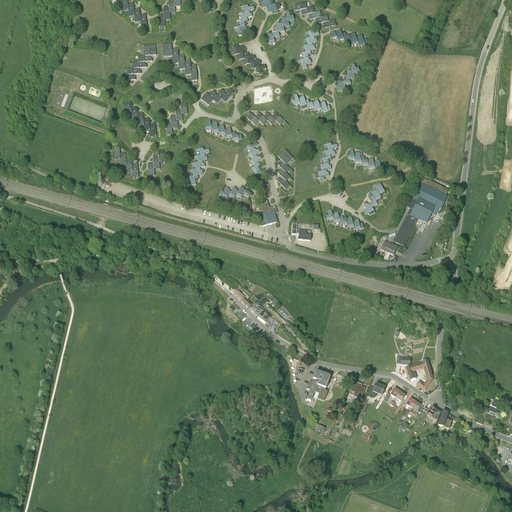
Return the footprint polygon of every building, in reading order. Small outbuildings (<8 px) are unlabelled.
[(272,8),(272,6),(270,0),(268,0),(266,1),(267,3),(263,4),(262,5),(263,8),(268,7),(268,9),(272,8)] [(306,3),(293,6),(295,12),(301,10),(305,9),(304,4),(306,3)] [(274,14),(278,13),(276,5),(278,4),(272,6),(272,8),(268,9),(267,10),(268,13),(273,12),(274,14)] [(243,7),(245,12),(246,15),(250,14),(249,11),(254,10),(253,7),(248,8),(247,5),(241,7),(241,8),(243,7)] [(301,10),(302,16),(308,15),(308,14),(313,13),(312,8),(313,8),(313,7),(305,9),(301,10)] [(246,15),(245,12),(239,14),(241,14),(243,19),(243,22),(244,22),(245,22),(246,23),(248,22),(247,18),(252,17),(251,14),(250,14),(246,15)] [(285,23),(288,22),(294,21),(294,23),(295,23),(293,16),(290,17),(289,12),(286,13),(287,18),(284,19),(285,23)] [(308,14),(308,15),(309,20),(315,19),(320,18),(319,12),(320,12),(313,13),(308,14)] [(315,19),(316,24),(322,23),(327,22),(326,17),(327,16),(320,18),(315,19)] [(282,23),(279,24),(281,28),(283,27),(289,26),(290,29),(290,28),(288,22),(285,23),(284,19),(284,17),(281,18),(282,23)] [(241,29),(245,28),(244,22),(243,22),(243,19),(236,21),(239,21),(240,26),(241,29)] [(322,23),(323,26),(321,27),(322,29),(334,26),(333,21),(334,21),(334,20),(327,22),(322,23)] [(285,34),(283,27),(281,28),(279,24),(279,23),(276,24),(277,29),(273,30),(274,32),(275,32),(275,33),(275,34),(278,33),(284,31),(285,34)] [(239,36),(243,35),(242,32),(248,31),(247,27),(245,28),(241,29),(240,26),(234,28),(237,28),(239,36)] [(338,41),(343,39),(346,38),(346,36),(347,36),(346,34),(342,35),(340,30),(337,31),(338,32),(339,36),(336,37),(338,44),(339,43),(338,41)] [(310,38),(311,41),(315,39),(314,37),(319,35),(318,32),(313,34),(312,31),(306,33),(308,33),(310,38)] [(339,36),(338,32),(329,35),(331,42),(332,42),(331,39),(336,37),(339,36)] [(270,39),(269,34),(266,35),(267,40),(265,40),(266,45),(274,42),(275,45),(274,38),(270,39)] [(352,45),(357,43),(360,42),(359,38),(356,39),(355,34),(351,35),(352,36),(353,40),(350,41),(353,47),(352,45)] [(343,39),(345,45),(346,45),(345,43),(350,41),(353,40),(352,36),(349,37),(349,35),(347,36),(346,36),(346,38),(343,39)] [(359,47),(368,44),(366,40),(363,41),(362,36),(358,37),(359,38),(360,42),(357,43),(360,49),(359,47)] [(306,40),(308,45),(309,48),(313,47),(312,44),(317,42),(316,39),(315,39),(311,41),(310,38),(304,40),(306,40)] [(163,56),(166,55),(166,57),(167,57),(167,55),(172,55),(172,50),(171,44),(165,44),(162,45),(163,56)] [(233,56),(239,54),(239,51),(243,50),(244,50),(243,47),(238,48),(237,45),(233,46),(235,55),(233,55),(233,56)] [(304,47),(306,52),(307,55),(309,55),(309,56),(311,55),(310,51),(315,49),(314,46),(313,47),(309,48),(308,45),(302,47),(302,48),(304,47)] [(145,51),(145,56),(150,56),(156,56),(156,48),(156,46),(144,47),(145,51),(143,51),(145,51)] [(302,54),(304,59),(305,62),(309,61),(307,55),(306,52),(299,54),(300,55),(302,54)] [(244,65),(250,64),(250,61),(254,60),(255,59),(254,56),(249,57),(248,53),(246,54),(246,55),(244,56),(245,59),(246,64),(244,65)] [(300,61),(303,69),(307,68),(306,65),(311,63),(310,60),(309,61),(305,62),(304,59),(298,61),(298,62),(300,61)] [(249,70),(256,68),(255,66),(259,65),(260,64),(260,61),(254,62),(254,60),(250,61),(250,64),(252,69),(249,70)] [(351,75),(354,74),(359,72),(360,75),(358,68),(356,69),(354,64),(351,65),(352,70),(350,71),(351,75)] [(255,75),(262,73),(261,71),(266,69),(265,66),(260,67),(259,65),(255,66),(256,68),(257,74),(255,75)] [(349,80),(355,78),(356,80),(354,74),(351,75),(350,71),(349,70),(346,71),(348,76),(344,77),(345,79),(346,79),(346,81),(349,80)] [(133,75),(128,75),(121,76),(122,76),(123,81),(126,81),(126,82),(125,82),(125,85),(132,85),(132,80),(134,80),(133,75)] [(347,92),(345,85),(342,86),(341,82),(340,81),(337,82),(339,87),(336,88),(337,92),(346,90),(347,92)] [(225,94),(222,99),(226,102),(226,103),(233,93),(231,91),(232,90),(230,88),(225,94)] [(210,95),(210,96),(209,95),(209,94),(207,92),(202,98),(206,101),(205,102),(209,106),(214,100),(217,96),(214,94),(215,93),(213,91),(210,95)] [(217,104),(222,99),(225,94),(221,91),(217,96),(214,100),(218,103),(217,104)] [(294,105),(299,104),(302,103),(301,99),(298,99),(297,94),(293,95),(295,101),(292,101),(294,108),(295,108),(294,105)] [(301,107),(306,105),(309,104),(309,103),(310,102),(309,100),(305,101),(304,96),(300,97),(301,99),(302,103),(299,104),(302,110),(301,107)] [(315,111),(321,109),(323,108),(322,104),(319,105),(318,100),(314,101),(315,102),(316,106),(314,107),(316,114),(315,111)] [(308,109),(314,107),(316,106),(315,102),(309,104),(306,105),(309,112),(308,109)] [(322,113),(330,110),(329,106),(326,107),(325,102),(321,103),(322,104),(323,108),(321,109),(323,115),(322,113)] [(246,118),(254,125),(258,121),(254,118),(255,117),(255,118),(249,112),(247,114),(248,115),(246,118)] [(263,125),(266,121),(263,118),(264,117),(263,118),(258,113),(255,117),(254,118),(258,121),(264,126),(263,125)] [(271,125),(275,121),(271,118),(271,117),(267,113),(264,117),(263,118),(266,121),(272,126),(271,125)] [(280,125),(283,121),(275,113),(271,117),(271,118),(275,121),(280,126),(281,126),(280,125)] [(214,129),(213,124),(211,125),(210,120),(206,121),(207,126),(205,126),(206,131),(211,129),(214,129)] [(213,124),(214,129),(211,129),(213,136),(213,133),(218,132),(221,131),(220,127),(218,128),(217,122),(213,123),(213,124)] [(219,136),(225,135),(228,134),(227,130),(224,130),(223,125),(220,126),(220,127),(221,131),(218,132),(220,138),(219,136)] [(226,139),(232,138),(232,137),(235,137),(235,135),(236,134),(235,132),(231,133),(230,128),(227,129),(227,130),(228,134),(225,135),(226,141),(227,141),(226,139)] [(233,142),(242,140),(241,135),(235,137),(232,137),(232,138),(233,144),(234,144),(233,142)] [(252,146),(250,145),(245,150),(247,148),(251,152),(253,154),(256,150),(254,149),(258,145),(255,142),(252,146)] [(327,145),(329,151),(329,153),(333,152),(333,150),(338,148),(337,145),(332,146),(331,144),(324,145),(324,146),(327,145)] [(199,150),(200,155),(201,158),(205,157),(204,154),(210,153),(209,150),(204,151),(203,148),(196,150),(199,150)] [(249,155),(253,159),(255,161),(258,158),(256,156),(260,152),(257,149),(256,150),(253,154),(251,152),(247,157),(249,155)] [(349,161),(354,159),(357,159),(356,155),(354,155),(353,150),(349,151),(350,156),(348,156),(349,163),(349,161)] [(329,153),(329,151),(322,153),(323,158),(326,158),(327,160),(332,159),(332,156),(335,155),(334,152),(333,152),(329,153)] [(277,156),(282,161),(282,160),(285,164),(289,160),(290,161),(282,152),(277,156)] [(355,163),(361,162),(364,161),(364,160),(365,159),(365,157),(360,158),(359,153),(356,153),(356,155),(357,159),(354,159),(356,166),(355,163)] [(199,165),(203,164),(202,161),(207,160),(206,156),(205,157),(201,158),(200,155),(194,157),(196,157),(198,162),(199,165)] [(250,162),(255,166),(257,168),(260,165),(258,163),(262,159),(259,157),(258,158),(255,161),(253,159),(249,164),(250,162)] [(326,158),(323,158),(320,160),(321,165),(324,165),(325,167),(329,166),(328,163),(333,162),(332,159),(327,160),(326,158)] [(369,169),(375,168),(377,167),(376,163),(374,163),(373,158),(370,159),(370,160),(371,165),(368,165),(369,172),(369,169)] [(290,169),(285,164),(282,160),(282,161),(277,165),(281,169),(282,169),(285,172),(289,169),(290,170),(290,169)] [(362,166),(368,165),(371,165),(370,160),(364,161),(361,162),(362,169),(363,169),(362,166)] [(376,172),(384,170),(384,166),(381,166),(380,161),(376,162),(376,163),(377,167),(375,168),(376,175),(376,174),(376,172)] [(194,164),(195,169),(196,169),(196,172),(201,171),(200,168),(205,167),(204,163),(203,164),(199,165),(198,162),(192,164),(194,164)] [(252,169),(259,175),(262,172),(257,168),(259,167),(261,166),(260,165),(257,168),(255,166),(250,171),(251,171),(252,169)] [(325,167),(324,165),(321,165),(318,166),(316,167),(318,173),(322,171),(323,174),(327,173),(328,173),(327,170),(331,169),(330,166),(329,166),(325,167)] [(192,171),(193,176),(194,179),(196,179),(197,180),(199,179),(198,175),(203,174),(202,170),(201,171),(196,172),(196,169),(195,169),(189,171),(192,171)] [(282,169),(281,169),(277,173),(282,177),(285,181),(289,177),(290,178),(285,172),(282,169)] [(322,171),(318,173),(314,174),(316,180),(317,179),(320,179),(321,181),(325,180),(324,177),(329,176),(328,173),(327,173),(323,174),(322,171)] [(192,186),(196,185),(194,179),(193,176),(187,178),(189,178),(192,186)] [(282,177),(279,180),(278,179),(276,180),(285,189),(289,186),(290,187),(290,186),(285,181),(282,177)] [(410,210),(398,232),(393,242),(404,247),(418,220),(427,224),(431,214),(435,216),(439,209),(441,210),(447,197),(446,196),(449,191),(423,178),(420,184),(421,185),(414,198),(413,197),(410,203),(408,201),(405,207),(410,210)] [(377,196),(379,195),(384,192),(386,194),(383,188),(380,190),(378,185),(375,186),(377,191),(375,192),(377,196)] [(233,201),(236,195),(234,194),(236,190),(237,189),(234,187),(231,192),(229,191),(227,194),(229,196),(234,199),(233,201)] [(240,201),(244,195),(241,193),(244,190),(243,190),(244,189),(241,187),(238,191),(236,190),(234,194),(236,195),(241,198),(240,200),(240,201)] [(227,194),(229,191),(230,190),(227,188),(224,192),(221,191),(219,195),(227,199),(225,201),(226,201),(229,196),(227,194)] [(248,200),(249,198),(250,196),(251,197),(252,195),(244,190),(241,193),(244,195),(249,198),(248,200)] [(375,201),(376,201),(381,199),(382,201),(379,195),(377,196),(375,192),(374,191),(371,193),(374,197),(370,199),(371,201),(372,201),(373,202),(375,201)] [(364,211),(366,215),(374,211),(375,214),(375,213),(372,208),(370,209),(368,205),(367,204),(364,205),(366,210),(364,211)] [(261,219),(275,215),(272,207),(269,208),(259,211),(261,219)] [(332,215),(331,210),(327,211),(329,216),(326,217),(328,223),(327,221),(333,219),(336,219),(335,214),(332,215)] [(336,219),(333,219),(335,226),(334,223),(340,222),(340,221),(343,221),(342,219),(344,219),(343,217),(339,218),(338,212),(334,213),(335,214),(336,219)] [(264,227),(265,226),(277,223),(275,215),(261,219),(264,227)] [(349,224),(347,224),(348,231),(349,231),(348,228),(354,227),(356,226),(355,222),(353,222),(351,217),(348,218),(348,219),(349,224)] [(340,221),(340,222),(341,228),(342,228),(341,226),(347,224),(349,224),(348,219),(343,221),(340,221)] [(360,229),(363,228),(362,224),(359,225),(358,220),(355,220),(355,222),(356,226),(354,227),(355,233),(355,230),(360,229)] [(297,230),(297,225),(293,225),(292,235),(296,235),(299,235),(298,240),(310,241),(311,236),(306,236),(307,231),(297,230)] [(381,250),(389,254),(393,256),(398,247),(385,241),(381,250)] [(254,314),(257,317),(261,313),(260,312),(262,309),(243,292),(241,294),(237,290),(236,291),(235,290),(233,292),(242,301),(241,301),(248,308),(249,308),(251,310),(252,309),(253,310),(252,311),(254,314)] [(259,307),(267,305),(266,300),(262,300),(262,297),(257,298),(259,307)] [(234,303),(231,305),(229,307),(233,312),(238,308),(234,303)] [(261,313),(257,317),(261,320),(262,320),(266,324),(266,323),(270,326),(269,327),(274,331),(279,325),(262,309),(260,312),(261,313)] [(401,359),(400,365),(410,366),(410,359),(407,359),(407,356),(402,355),(401,359)] [(406,368),(411,381),(416,379),(415,376),(414,372),(423,369),(429,367),(427,361),(406,368)] [(416,386),(425,391),(433,380),(432,377),(429,367),(423,369),(427,381),(426,381),(424,385),(419,382),(416,386)] [(305,400),(312,403),(313,399),(314,399),(316,393),(319,394),(317,399),(324,401),(327,393),(325,392),(330,379),(330,378),(330,377),(329,377),(329,376),(322,374),(322,373),(320,372),(319,373),(316,371),(312,383),(310,382),(307,391),(310,392),(308,397),(307,396),(305,400)] [(362,384),(353,381),(348,394),(362,399),(365,388),(361,387),(362,384)] [(369,389),(366,397),(371,399),(372,399),(373,399),(374,399),(375,398),(376,397),(377,394),(382,396),(385,388),(376,384),(373,391),(369,389)] [(400,393),(394,389),(391,395),(396,399),(400,393)] [(400,393),(396,399),(401,402),(405,396),(400,393)] [(488,411),(495,414),(497,409),(496,408),(499,401),(495,399),(492,397),(491,400),(494,401),(491,406),(490,406),(488,411)] [(411,408),(415,402),(410,399),(406,405),(411,408)] [(423,408),(421,406),(415,402),(411,408),(412,409),(409,413),(414,416),(417,412),(420,414),(423,408)] [(431,424),(436,425),(440,414),(437,412),(434,410),(434,409),(433,408),(432,409),(431,408),(425,419),(426,420),(428,416),(433,419),(431,424)] [(446,421),(448,414),(443,411),(437,427),(442,428),(442,429),(444,430),(445,429),(449,430),(451,422),(446,421)] [(320,435),(322,436),(325,429),(318,425),(316,431),(320,433),(320,435)]
